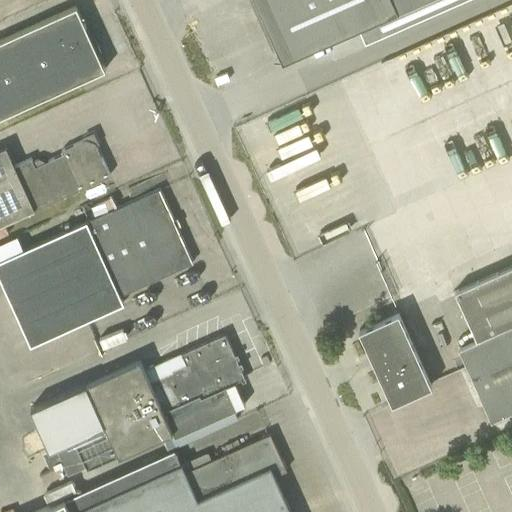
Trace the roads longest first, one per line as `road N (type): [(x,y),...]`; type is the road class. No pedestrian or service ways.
road 1 (unclassified): [(357,511),(129,0)]
road 2 (unknown): [(259,292),(0,406)]
